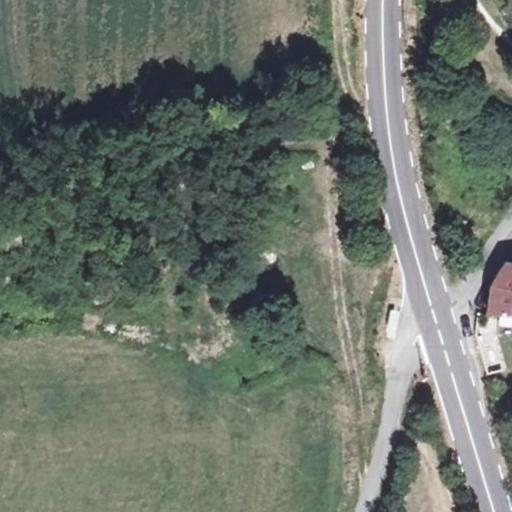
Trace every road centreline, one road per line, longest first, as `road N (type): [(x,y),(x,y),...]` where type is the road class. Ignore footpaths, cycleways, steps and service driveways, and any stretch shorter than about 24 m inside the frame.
road 1 (secondary): [(437,324),(384,108),(383,0)]
road 2 (residential): [(437,324),(400,373),(361,511)]
road 3 (secondary): [(494,511),(437,324)]
road 4 (residential): [(437,324),(511,223)]
